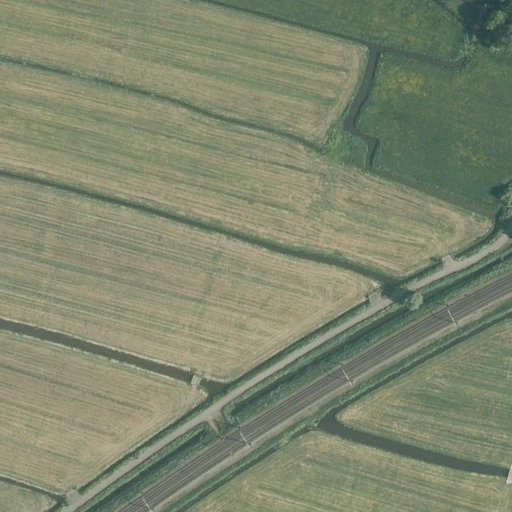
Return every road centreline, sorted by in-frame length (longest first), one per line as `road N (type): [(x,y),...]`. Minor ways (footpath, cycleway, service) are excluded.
road 1 (track): [(379,307),(373,293),(0,191)]
road 2 (track): [(389,0),(461,48),(305,0)]
